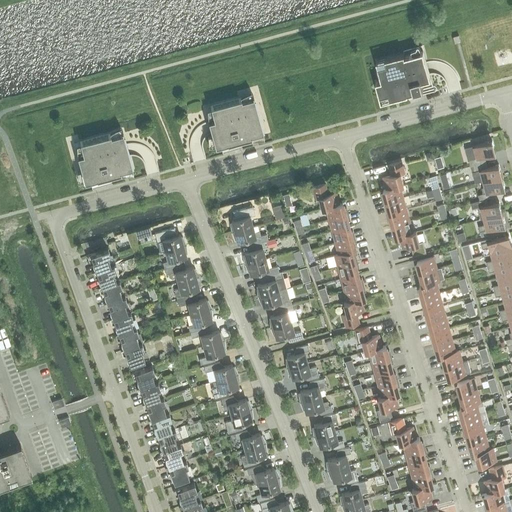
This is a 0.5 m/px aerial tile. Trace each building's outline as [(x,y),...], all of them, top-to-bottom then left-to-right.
[(381,102),(408,94),(408,93),(433,86),(422,48),(376,61),(381,80),(376,82),(381,102)] [(251,137),(262,133),(263,133),(252,95),(204,108),(215,146),(227,143),(227,144),(239,140),(251,137)] [(78,181),(84,181),(84,182),(96,179),(108,176),(114,174),(120,173),(132,169),(129,156),(129,155),(126,144),(126,143),(122,130),(121,130),(110,134),(79,142),(74,143),(81,170),(77,171),(78,181)] [(474,146),(470,147),(472,153),(474,159),(469,160),(470,166),(483,163),(481,157),(495,153),(492,141),(474,146)] [(387,189),(400,186),(403,185),(400,174),(404,173),(401,161),(389,165),(392,175),(384,178),(387,189)] [(470,166),(475,183),(484,181),(502,176),(499,165),(484,168),(483,163),(470,166)] [(483,200),(492,197),(490,191),(505,187),(502,176),(484,181),(486,187),(482,188),(483,193),(478,195),(480,201),(483,200)] [(430,183),(432,189),(439,187),(437,181),(430,183)] [(315,198),(319,197),(322,208),(326,207),(338,204),(335,192),(327,194),(324,184),(312,187),(315,198)] [(403,197),(400,186),(387,189),(383,190),(385,196),(382,196),(383,203),(403,197)] [(439,187),(432,189),(434,196),(441,194),(439,187)] [(289,194),(283,195),(286,207),(292,205),(289,194)] [(403,197),(383,203),(385,209),(388,208),(389,214),(406,209),(403,197)] [(484,218),(502,213),(499,202),(485,206),(483,200),(480,201),(471,203),(472,209),(477,208),(479,213),(483,212),(484,218)] [(326,207),(329,219),(348,214),(346,207),(343,208),(342,203),(338,204),(326,207)] [(285,216),(282,204),(272,207),(275,219),(285,216)] [(437,206),(439,213),(446,211),(444,204),(437,206)] [(255,215),(252,206),(233,212),(234,216),(232,217),(233,218),(235,217),(235,220),(231,221),(232,223),(230,223),(231,232),(252,227),(250,216),(255,215)] [(406,209),(389,214),(391,219),(388,220),(390,226),(409,221),(406,209)] [(446,211),(439,213),(441,219),(447,217),(446,211)] [(486,224),(478,226),(480,232),(487,230),(505,225),(502,213),(484,218),(486,224)] [(348,214),(329,219),(332,231),(348,226),(347,221),(350,220),(348,214)] [(295,228),(302,226),(299,219),(293,222),(295,228)] [(409,221),(390,226),(391,232),(394,232),(396,237),(400,236),(412,232),(409,221)] [(149,226),(135,230),(137,238),(152,234),(149,226)] [(302,226),(295,228),(298,235),(304,232),(302,226)] [(348,226),(332,231),(335,242),(354,237),(353,231),(350,231),(348,226)] [(235,241),(237,240),(237,242),(252,238),(254,244),(266,241),(266,240),(268,240),(266,234),(261,236),(259,231),(254,232),(252,227),(231,232),(231,233),(235,241)] [(181,237),(180,235),(176,236),(175,233),(177,233),(177,232),(175,233),(174,228),(154,233),(157,242),(162,240),(165,250),(186,245),(186,244),(182,237),(181,237)] [(134,230),(126,233),(134,256),(142,253),(134,230)] [(416,231),(412,232),(400,236),(403,247),(411,245),(413,256),(426,253),(423,241),(419,242),(416,231)] [(490,247),(492,253),(511,248),(508,236),(481,243),(482,249),(490,247)] [(356,243),(354,237),(335,242),(338,254),(351,251),(355,250),(353,244),(356,243)] [(243,255),(244,264),(265,258),(262,248),(267,246),(266,241),(254,244),(255,250),(244,253),(245,255),(243,255)] [(303,251),(310,248),(308,242),(301,244),(303,251)] [(468,244),(462,246),(464,253),(470,251),(468,244)] [(186,256),(185,254),(187,254),(186,245),(165,250),(168,261),(162,263),(164,268),(176,265),(175,259),(186,256)] [(92,261),(96,271),(111,266),(110,265),(107,256),(110,255),(108,248),(90,255),(92,261)] [(310,248),(303,251),(306,258),(313,255),(310,248)] [(486,262),(487,267),(511,260),(511,248),(492,253),(494,260),(486,262)] [(357,261),(355,255),(352,256),(351,251),(338,254),(334,255),(338,267),(357,261)] [(451,257),(453,264),(460,262),(458,255),(451,257)] [(415,268),(417,274),(436,269),(433,257),(417,261),(418,267),(415,268)] [(244,265),(244,264),(248,272),(249,272),(250,274),(265,270),(266,276),(279,272),(277,266),(268,269),(265,258),(244,264),(244,265)] [(496,270),(498,277),(511,273),(511,260),(487,267),(489,272),(496,270)] [(357,261),(338,267),(341,278),(357,274),(356,269),(359,268),(357,261)] [(462,269),(460,262),(453,264),(455,271),(462,269)] [(96,271),(98,277),(101,287),(116,281),(113,272),(116,271),(113,265),(113,264),(110,265),(111,266),(96,271)] [(195,268),(193,269),(193,267),(178,271),(176,265),(164,268),(166,274),(167,274),(168,277),(172,279),(176,278),(178,282),(199,277),(199,276),(198,276),(195,268)] [(312,274),(319,271),(316,265),(309,267),(312,274)] [(417,274),(419,280),(422,280),(423,285),(436,281),(440,280),(436,269),(417,274)] [(319,271),(312,274),(314,280),(321,278),(319,271)] [(285,288),(281,272),(279,272),(266,276),(268,281),(257,284),(257,287),(256,287),(257,296),(285,288)] [(493,286),(494,291),(511,286),(511,273),(498,277),(500,284),(493,286)] [(304,275),(302,279),(303,282),(310,280),(308,274),(304,275)] [(357,274),(341,278),(344,290),(363,285),(362,278),(359,279),(357,274)] [(199,288),(198,286),(200,285),(199,277),(178,282),(179,288),(174,290),(177,300),(189,297),(188,291),(199,288)] [(458,280),(460,287),(467,285),(465,278),(458,280)] [(121,286),(119,280),(116,281),(101,287),(103,292),(107,302),(122,297),(122,296),(118,287),(121,286)] [(420,298),(439,293),(436,281),(423,285),(419,286),(421,291),(418,292),(420,298)] [(363,285),(344,290),(347,302),(360,298),(364,297),(362,292),(365,291),(363,285)] [(467,285),(460,287),(462,294),(469,292),(467,285)] [(503,294),(505,301),(511,299),(511,286),(494,291),(495,297),(503,294)] [(320,296),(327,294),(324,287),(318,290),(320,296)] [(257,296),(260,304),(262,304),(263,306),(278,302),(279,308),(291,304),(290,298),(288,299),(285,288),(257,296)] [(439,293),(420,298),(421,305),(424,304),(426,309),(442,305),(439,293)] [(327,294),(320,296),(323,303),(329,301),(327,294)] [(127,302),(125,296),(124,295),(122,296),(122,297),(107,302),(109,308),(112,318),(127,313),(127,312),(124,303),(127,302)] [(208,300),(206,301),(206,298),(191,302),(189,297),(177,300),(178,306),(187,304),(190,314),(211,308),(208,300)] [(346,326),(358,323),(355,312),(363,310),(360,298),(347,302),(343,303),(346,314),(343,315),(346,326)] [(499,310),(501,316),(511,312),(511,299),(505,301),(507,308),(499,310)] [(467,310),(474,308),(472,301),(465,303),(467,310)] [(270,316),(270,319),(269,319),(270,328),(269,328),(270,328),(291,322),(288,311),(293,310),(291,304),(279,308),(281,313),(270,316)] [(442,305),(426,309),(427,315),(424,315),(426,322),(445,316),(442,305)] [(211,320),(211,318),(212,317),(211,309),(212,309),(211,308),(190,314),(193,325),(188,326),(190,332),(202,329),(200,323),(211,320)] [(474,308),(467,310),(469,317),(476,315),(474,308)] [(115,324),(118,334),(133,328),(130,319),(132,318),(130,312),(130,311),(127,312),(127,313),(112,318),(115,324)] [(510,319),(511,325),(511,312),(501,316),(502,321),(510,319)] [(445,316),(426,322),(428,328),(431,327),(432,333),(449,328),(445,316)] [(273,336),(275,336),(275,338),(287,335),(289,342),(303,338),(301,331),(294,333),(291,322),(270,328),(273,336)] [(472,327),(474,333),(480,331),(478,325),(472,327)] [(139,344),(135,334),(138,333),(136,327),(133,328),(118,334),(120,339),(124,349),(139,344)] [(368,350),(381,347),(378,335),(370,337),(367,327),(355,330),(358,341),(362,340),(365,351),(368,350)] [(449,328),(432,333),(434,338),(431,339),(432,345),(452,340),(449,328)] [(220,332),(219,332),(218,330),(203,334),(202,329),(190,332),(191,338),(200,335),(203,346),(224,340),(220,332)] [(480,331),(474,333),(476,340),(482,338),(480,331)] [(200,365),(215,361),(213,355),(224,352),(224,350),(225,349),(224,341),(224,340),(203,346),(206,357),(199,359),(200,365)] [(439,356),(442,355),(455,351),(452,340),(432,345),(434,351),(437,351),(439,356)] [(126,355),(129,365),(144,360),(141,350),(144,349),(141,343),(139,344),(124,349),(126,355)] [(286,368),(307,362),(304,352),(309,350),(308,344),(295,348),(297,353),(286,357),(286,359),(285,359),(286,368)] [(385,346),(381,347),(368,350),(372,362),(391,357),(389,350),(386,351),(385,346)] [(479,350),(481,357),(487,355),(485,348),(479,350)] [(455,351),(442,355),(444,360),(441,361),(443,367),(462,362),(459,350),(455,351)] [(489,361),(487,355),(481,357),(483,363),(489,361)] [(391,357),(372,362),(375,373),(391,369),(390,364),(393,363),(391,357)] [(344,362),(347,368),(354,366),(351,359),(344,362)] [(234,366),(233,367),(232,365),(221,368),(219,362),(203,366),(205,372),(214,370),(217,380),(238,375),(238,374),(234,366)] [(307,362),(286,368),(289,376),(291,376),(292,378),(303,375),(304,381),(318,377),(316,366),(308,368),(307,362)] [(465,374),(462,362),(443,367),(444,374),(447,373),(449,378),(465,374)] [(134,372),(136,378),(140,387),(140,388),(155,382),(154,382),(151,373),(154,372),(152,365),(134,372)] [(354,366),(347,368),(349,375),(356,373),(354,366)] [(391,369),(375,373),(378,385),(397,380),(396,374),(393,374),(391,369)] [(238,386),(237,384),(239,383),(238,375),(217,380),(218,386),(211,388),(214,399),(228,395),(227,389),(238,386)] [(299,391),(300,393),(298,393),(299,402),(321,397),(319,391),(326,389),(323,378),(309,382),(311,388),(299,391)] [(456,389),(457,395),(477,390),(473,378),(457,383),(458,388),(456,389)] [(487,379),(489,386),(496,384),(494,378),(487,379)] [(397,380),(378,385),(381,397),(394,393),(398,392),(396,387),(399,386),(397,380)] [(142,393),(145,403),(160,398),(157,388),(160,387),(157,381),(154,382),(155,382),(140,388),(142,393)] [(353,385),(356,392),(362,390),(360,383),(353,385)] [(496,384),(489,386),(491,393),(498,391),(496,384)] [(0,417),(9,414),(0,388),(0,487),(31,476),(20,444),(0,451),(0,417)] [(362,390),(356,392),(358,399),(365,396),(362,390)] [(463,406),(476,403),(480,402),(477,390),(457,395),(459,402),(462,401),(463,406)] [(394,393),(381,397),(377,398),(380,409),(376,410),(379,421),(392,418),(389,407),(397,405),(394,393)] [(248,401),(246,401),(246,399),(235,402),(233,396),(221,399),(224,410),(229,409),(231,415),(252,409),(252,408),(251,408),(248,401)] [(160,398),(145,403),(147,409),(151,419),(166,414),(166,413),(162,404),(165,403),(163,397),(160,398)] [(316,409),(318,415),(332,411),(331,405),(323,407),(321,397),(299,402),(299,403),(300,403),(303,410),(304,410),(305,412),(316,409)] [(64,405),(62,399),(61,398),(51,401),(54,408),(64,405)] [(494,403),(496,409),(503,407),(501,401),(494,403)] [(479,414),(476,403),(463,406),(460,407),(461,413),(458,413),(460,420),(479,414)] [(503,407),(496,409),(498,416),(505,414),(503,407)] [(252,420),(251,418),(253,418),(252,409),(231,415),(232,420),(224,422),(228,433),(242,429),(240,423),(252,420)] [(171,419),(169,413),(169,412),(166,413),(166,414),(151,419),(153,425),(156,435),(157,435),(172,429),(171,429),(168,420),(171,419)] [(337,419),(335,413),(323,416),(324,422),(313,425),(314,427),(312,428),(313,436),(313,437),(334,431),(331,420),(337,419)] [(465,425),(466,430),(482,426),(479,414),(460,420),(462,426),(465,425)] [(58,420),(61,427),(71,424),(68,416),(58,420)] [(389,422),(392,433),(396,432),(399,443),(402,442),(415,438),(412,427),(404,429),(401,418),(389,422)] [(501,426),(503,433),(510,431),(508,424),(501,426)] [(376,426),(370,428),(372,436),(378,434),(376,426)] [(465,437),(466,443),(486,438),(482,426),(466,430),(467,436),(465,437)] [(157,435),(159,441),(162,450),(162,451),(177,445),(174,435),(177,434),(174,428),(171,429),(172,429),(157,435)] [(260,435),(260,433),(248,436),(247,430),(235,434),(236,440),(241,439),(244,449),(265,443),(262,435),(260,435)] [(332,449),(344,446),(342,440),(337,441),(334,431),(313,437),(317,445),(318,444),(319,447),(330,443),(332,449)] [(510,431),(503,433),(505,439),(511,437),(510,431)] [(415,438),(402,442),(406,454),(425,448),(423,442),(420,443),(419,437),(415,438)] [(472,454),(476,453),(489,449),(486,438),(466,443),(468,449),(471,449),(472,454)] [(265,455),(265,452),(266,452),(265,443),(266,443),(265,443),(244,449),(246,455),(241,456),(244,467),(256,463),(254,458),(265,455)] [(164,456),(168,466),(183,461),(183,460),(179,451),(182,450),(180,444),(177,445),(162,451),(164,456)] [(220,447),(213,449),(216,457),(222,455),(220,447)] [(327,459),(327,462),(326,462),(327,471),(348,465),(345,454),(350,453),(349,447),(336,450),(338,456),(327,459)] [(425,448),(406,454),(409,465),(425,461),(424,455),(427,455),(425,448)] [(489,449),(476,453),(478,458),(475,459),(477,465),(496,460),(493,448),(489,449)] [(378,454),(381,460),(387,458),(385,451),(378,454)] [(387,458),(381,460),(383,467),(390,465),(387,458)] [(170,472),(174,482),(189,477),(185,467),(188,466),(186,460),(185,459),(183,460),(183,461),(168,466),(170,472)] [(425,461),(409,465),(412,477),(431,472),(430,465),(427,466),(425,461)] [(275,469),(274,470),(273,467),(262,470),(261,465),(246,469),(248,475),(250,474),(255,484),(258,483),(279,477),(275,469)] [(330,479),(332,479),(333,481),(344,478),(345,484),(358,480),(355,470),(350,471),(348,465),(327,471),(330,479)] [(485,481),(488,493),(501,489),(505,488),(502,477),(505,476),(502,465),(490,468),(493,479),(485,481)] [(431,472),(412,477),(415,489),(428,485),(432,484),(430,479),(433,478),(431,472)] [(389,483),(396,481),(393,474),(387,477),(389,483)] [(279,489),(279,487),(280,486),(279,478),(279,477),(258,483),(261,494),(256,495),(257,501),(270,498),(268,492),(279,489)] [(341,494),(341,496),(340,496),(341,505),(340,505),(341,505),(362,499),(360,493),(367,491),(364,481),(350,485),(352,491),(341,494)] [(396,481),(389,483),(392,490),(398,487),(396,481)] [(194,483),(176,489),(178,495),(182,505),(197,500),(197,499),(193,490),(196,489),(194,483)] [(428,485),(415,489),(411,490),(414,501),(410,502),(413,511),(416,511),(426,510),(423,499),(431,497),(428,485)] [(486,500),(487,506),(504,501),(501,489),(488,493),(481,495),(483,501),(486,500)] [(199,498),(197,499),(197,500),(182,505),(184,511),(201,511),(199,506),(202,505),(200,499),(199,498)] [(293,511),(287,502),(276,505),(274,499),(260,503),(262,509),(269,507),(270,511),(291,511),(293,511)] [(370,511),(369,504),(363,505),(362,499),(341,505),(341,506),(341,505),(343,511),(370,511)] [(486,511),(506,511),(504,501),(487,506),(489,511),(486,511)]
